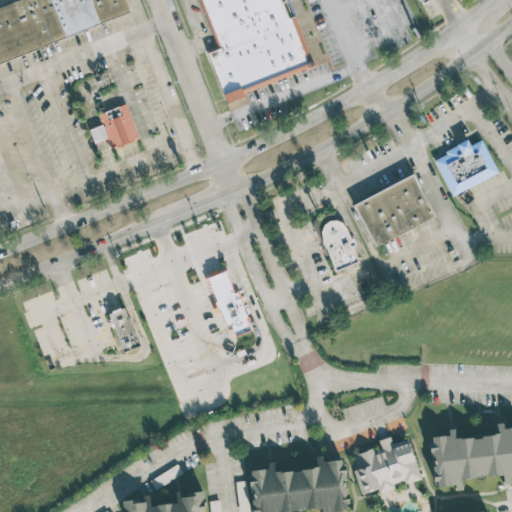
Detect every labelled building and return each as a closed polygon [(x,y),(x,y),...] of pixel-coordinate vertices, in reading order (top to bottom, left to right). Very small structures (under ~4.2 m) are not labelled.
[(0,10),(25,0),(123,0),(129,15),(0,67),(0,10)] [(226,100),(311,67),(330,59),(305,0),(198,0),(220,53),(207,57),(226,100)] [(110,148),(138,138),(125,104),(98,114),(110,148)] [(89,130),(93,143),(107,139),(102,125),(89,130)] [(497,173),(481,139),(469,145),(467,141),(432,157),(450,195),(497,173)] [(433,216),(411,174),(352,205),(374,247),(433,216)] [(357,263),(343,218),(318,226),(333,271),(357,263)] [(227,265),(237,290),(238,289),(254,330),(237,337),(233,326),(230,327),(208,273),(227,265)] [(106,314),(122,352),(140,345),(123,306),(106,314)] [(434,488),(454,485),(455,490),(462,489),(460,479),(502,474),(503,484),(509,484),(509,479),(511,478),(511,430),(455,437),(454,429),(447,429),(448,435),(428,437),(434,488)] [(419,479),(408,439),(391,443),(390,437),(377,440),(379,447),(349,456),(360,494),(378,490),(378,492),(404,485),(404,484),(419,479)] [(280,511),(346,509),(343,460),(317,461),(318,469),(274,471),(273,462),(267,463),(267,469),(249,470),(251,511),(280,511)] [(154,488),(182,475),(178,465),(150,479),(154,488)] [(247,511),(247,481),(236,482),(237,511),(247,511)]
